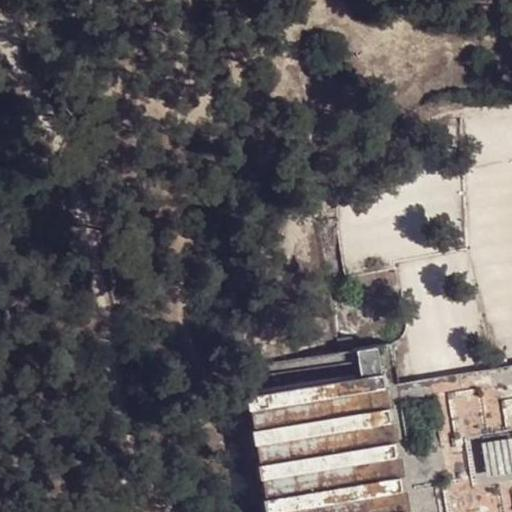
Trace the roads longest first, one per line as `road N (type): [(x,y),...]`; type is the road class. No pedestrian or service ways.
road 1 (track): [(158,511),(134,465),(78,225),(30,81),(0,21)]
road 2 (track): [(164,0),(72,34),(23,63)]
